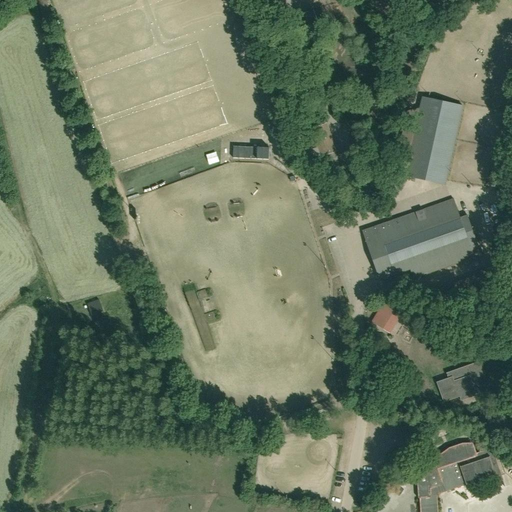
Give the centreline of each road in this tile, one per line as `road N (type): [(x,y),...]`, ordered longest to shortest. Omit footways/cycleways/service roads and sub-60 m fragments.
road 1 (residential): [(344,511),(362,404),(356,276)]
road 2 (track): [(362,404),(414,402),(511,420)]
